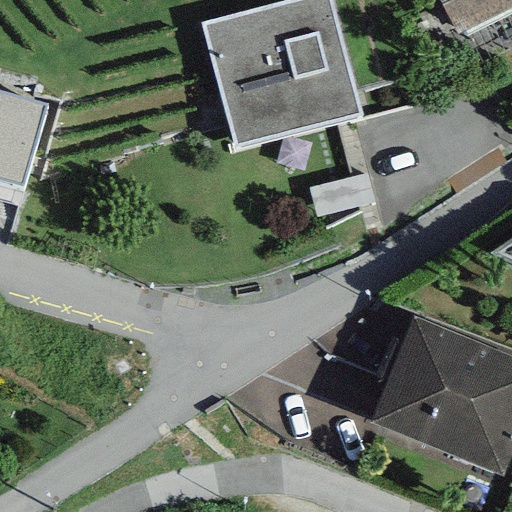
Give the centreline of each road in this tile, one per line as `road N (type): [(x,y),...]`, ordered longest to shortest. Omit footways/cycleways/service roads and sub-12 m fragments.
road 1 (unclassified): [(265,348),(5,511)]
road 2 (residential): [(393,511),(318,483),(258,477),(165,488),(107,511)]
road 3 (unclassified): [(511,183),(265,348)]
road 4 (residential): [(265,348),(0,269)]
